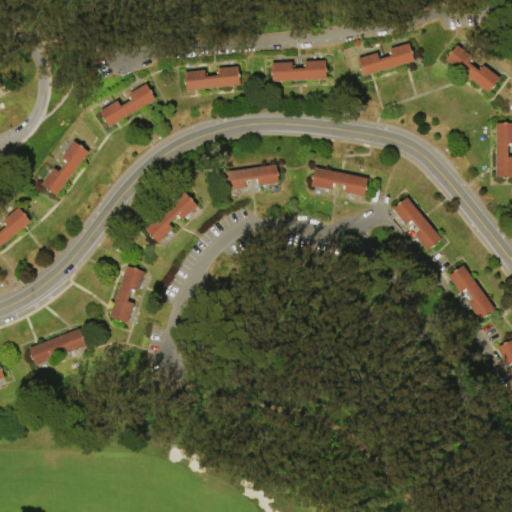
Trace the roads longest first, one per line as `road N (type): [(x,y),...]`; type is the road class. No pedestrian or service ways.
road 1 (tertiary): [(0,307),(55,274),(124,189),(173,148),(270,123),(391,139),(419,152),(511,262)]
road 2 (residential): [(511,445),(440,363),(354,238)]
road 3 (residential): [(354,238),(371,215),(385,215),(508,382)]
road 4 (residential): [(389,26),(178,50)]
